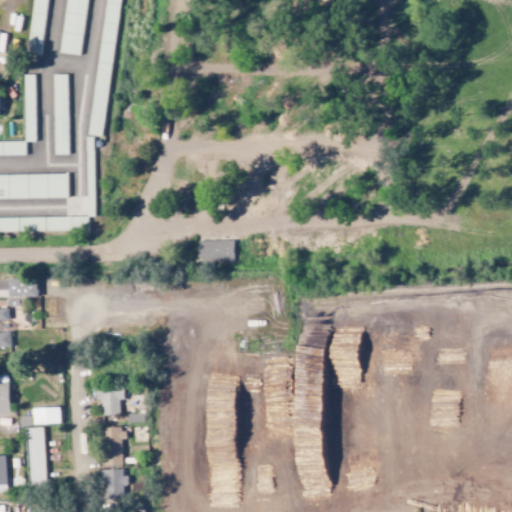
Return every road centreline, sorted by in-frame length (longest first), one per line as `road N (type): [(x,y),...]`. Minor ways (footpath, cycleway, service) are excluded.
road 1 (track): [(139,237),(374,217),(378,0)]
road 2 (track): [(169,149),(376,145)]
road 3 (track): [(174,73),(378,70)]
